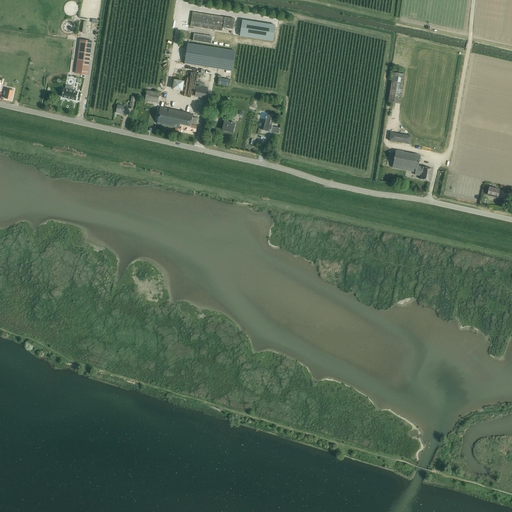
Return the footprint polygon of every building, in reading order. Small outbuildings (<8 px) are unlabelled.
[(198,10),(196,24),(228,30),(228,26),(239,28),(240,17),(229,15),(198,10)] [(245,20),(243,32),(277,37),(279,25),(245,20)] [(194,34),(193,41),(211,44),(212,37),(194,34)] [(88,75),(89,63),(92,41),(80,40),(75,74),(88,75)] [(235,51),(188,44),(185,63),(232,71),(235,51)] [(230,80),(219,78),(218,85),(229,86),(230,80)] [(68,92),(66,102),(76,104),(78,94),(78,92),(81,92),(83,81),(75,79),(72,90),(73,91),(72,93),(68,92)] [(172,90),(183,92),(184,81),(174,79),(172,90)] [(397,81),(388,140),(402,143),(401,153),(421,156),(422,146),(417,145),(426,86),(397,81)] [(208,88),(196,86),(194,96),(206,99),(208,88)] [(12,100),(13,91),(7,90),(5,98),(12,100)] [(158,103),(160,93),(147,91),(145,100),(158,103)] [(116,112),(123,114),(123,115),(126,115),(128,105),(124,104),(124,106),(118,105),(116,112)] [(196,126),(191,125),(191,124),(196,125),(197,118),(193,118),(194,114),(161,107),(157,124),(175,128),(180,129),(195,132),(197,126),(196,126)] [(266,118),(265,124),(263,130),(271,132),(274,117),(267,115),(266,117),(265,118),(266,118)] [(225,121),(223,130),(233,132),(235,123),(235,121),(232,119),(231,122),(227,121),(225,121)] [(487,195),(493,196),(498,198),(498,196),(499,196),(500,192),(499,192),(499,190),(489,187),(487,195)]
